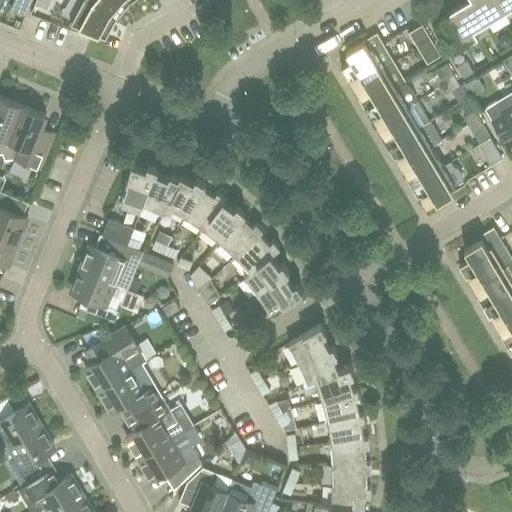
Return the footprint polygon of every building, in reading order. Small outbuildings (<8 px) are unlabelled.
[(52,0),(38,0),(35,8),(47,12),(52,0)] [(116,16),(92,0),(82,0),(71,21),(106,36),(116,16)] [(130,0),(92,0),(116,16),(130,0)] [(504,12),(497,0),(467,0),(464,2),(479,27),(504,12)] [(511,7),(511,0),(497,0),(504,12),(511,7)] [(479,27),(464,2),(439,17),(458,48),(478,37),(474,30),(479,27)] [(356,84),(394,62),(376,32),(363,40),(346,50),(351,60),(341,66),(348,77),(351,75),(356,84)] [(422,45),(432,39),(428,32),(417,38),(422,45)] [(436,45),(432,39),(422,45),(426,52),(436,45)] [(467,60),(458,66),(464,76),(473,70),(467,60)] [(365,106),(405,81),(394,62),(356,84),(361,93),(358,95),(365,106)] [(455,78),(451,71),(446,63),(436,69),(445,84),(455,78)] [(459,85),(455,78),(445,84),(449,91),(459,85)] [(379,123),(417,101),(405,81),(365,106),(371,116),(374,114),(379,123)] [(511,93),(506,97),(503,96),(484,107),(505,141),(511,136),(511,93)] [(0,153),(2,154),(22,104),(0,95),(0,153)] [(388,145),(420,126),(430,119),(428,120),(417,101),(379,123),(385,132),(382,134),(388,145)] [(54,131),(41,126),(46,114),(22,104),(2,154),(9,160),(13,157),(39,168),(54,131)] [(468,123),(479,117),(474,110),(464,116),(468,123)] [(483,124),(479,117),(468,123),(472,130),(483,124)] [(430,119),(420,126),(388,145),(394,155),(398,154),(403,162),(431,145),(442,139),(430,119)] [(491,137),(479,145),(491,165),(503,158),(491,137)] [(443,165),(431,145),(403,162),(408,171),(405,173),(411,184),(443,165)] [(451,161),(443,165),(411,184),(418,195),(421,193),(426,202),(463,180),(463,175),(459,168),(455,166),(451,161)] [(155,172),(156,172),(158,168),(148,164),(146,169),(132,164),(122,196),(143,203),(155,172)] [(179,178),(179,177),(170,173),(168,178),(156,172),(155,172),(143,203),(163,212),(166,205),(179,178)] [(202,186),(203,186),(205,183),(196,177),(194,181),(180,174),(179,177),(179,178),(166,205),(163,212),(170,216),(171,216),(174,210),(185,215),(202,186)] [(223,199),(223,200),(226,196),(217,190),(214,194),(203,186),(202,186),(185,215),(203,227),(223,199)] [(0,233),(18,241),(28,217),(6,208),(11,195),(0,190),(0,233)] [(242,214),(242,215),(245,212),(237,205),(234,208),(223,200),(223,199),(203,227),(220,240),(242,214)] [(260,231),(263,228),(256,221),(252,224),(242,215),(242,214),(220,240),(236,255),(260,231)] [(126,244),(133,228),(133,227),(109,217),(102,234),(126,244)] [(270,242),(260,231),(236,255),(250,270),(250,271),(270,254),(271,254),(280,247),(273,239),(270,242)] [(0,261),(8,265),(18,241),(0,233),(0,261)] [(143,251),(126,244),(102,234),(117,240),(112,253),(89,244),(80,268),(115,282),(128,288),(143,251)] [(141,239),(130,235),(127,244),(138,248),(141,239)] [(474,282),(511,259),(511,256),(503,242),(498,241),(487,247),(481,238),(464,248),(470,257),(459,264),(466,275),(469,273),(474,282)] [(164,253),(167,244),(156,240),(153,248),(164,253)] [(178,249),(167,244),(164,253),(175,257),(178,249)] [(285,273),(289,271),(283,262),(279,265),(271,254),(270,254),(250,271),(250,270),(244,275),(257,293),(285,273)] [(192,260),(181,256),(177,264),(188,269),(192,260)] [(483,303),(511,286),(511,259),(474,282),(480,291),(477,293),(483,303)] [(196,284),(209,269),(201,261),(190,273),(196,284)] [(109,296),(115,282),(80,268),(70,290),(97,301),(92,312),(114,321),(119,310),(117,309),(120,300),(109,296)] [(293,285),(285,273),(257,293),(269,311),(302,291),(297,282),(293,285)] [(210,279),(199,288),(209,303),(220,295),(210,279)] [(498,321),(511,312),(511,286),(483,303),(489,314),(493,312),(498,321)] [(167,315),(179,308),(174,299),(162,306),(167,315)] [(212,310),(218,320),(226,315),(220,305),(212,310)] [(511,339),(511,312),(498,321),(503,330),(500,332),(506,343),(511,339)] [(232,325),(226,315),(218,320),(224,330),(232,325)] [(288,342),(299,362),(329,346),(322,334),(326,332),(321,323),(288,342)] [(190,342),(205,338),(202,326),(187,330),(190,342)] [(122,327),(98,342),(83,350),(90,362),(84,366),(98,388),(144,360),(142,361),(122,327)] [(332,344),(329,346),(299,362),(307,382),(315,379),(315,378),(339,369),(339,368),(333,356),(337,354),(332,344)] [(164,395),(144,360),(98,388),(111,411),(118,406),(125,419),(164,395)] [(350,364),(339,368),(339,369),(315,378),(315,379),(321,399),(354,389),(354,388),(349,375),(354,373),(350,364)] [(250,373),(256,383),(264,378),(258,368),(250,373)] [(270,388),(264,378),(256,383),(262,393),(270,388)] [(358,387),(354,388),(354,389),(321,399),(327,420),(360,412),(357,398),(361,397),(358,387)] [(178,418),(172,407),(164,395),(125,419),(132,431),(125,435),(138,457),(171,438),(164,426),(178,418)] [(28,402),(16,409),(8,396),(0,400),(0,429),(9,444),(41,424),(28,402)] [(289,399),(278,401),(277,400),(269,405),(275,415),(283,410),(291,408),(289,399)] [(296,427),(291,408),(283,410),(275,415),(284,430),(296,427)] [(364,411),(360,412),(327,420),(330,441),(364,436),(362,422),(366,421),(364,411)] [(55,447),(41,424),(9,444),(15,454),(6,459),(20,483),(41,471),(34,459),(55,447)] [(287,435),(288,446),(297,446),(296,434),(287,435)] [(368,435),(364,436),(330,441),(332,462),(366,461),(366,460),(365,446),(370,446),(368,435)] [(202,462),(197,452),(190,441),(177,448),(171,438),(138,457),(152,479),(172,467),(181,482),(202,462)] [(298,457),(297,446),(288,446),(289,458),(298,457)] [(371,460),(366,460),(366,461),(332,462),(332,484),(367,485),(367,484),(366,471),(371,470),(371,460)] [(71,474),(64,478),(57,466),(19,488),(33,511),(34,511),(45,505),(49,511),(57,511),(84,496),(71,474)] [(219,511),(228,490),(214,485),(218,473),(203,466),(187,481),(183,491),(196,496),(189,511),(219,511)] [(291,468),(287,479),(295,483),(300,472),(291,468)] [(261,483),(258,489),(233,479),(228,490),(219,511),(266,511),(276,489),(261,483)] [(291,493),(295,483),(287,479),(282,490),(291,493)] [(371,485),(367,484),(367,485),(332,484),(331,505),(353,508),(353,509),(365,510),(366,495),(370,495),(371,485)] [(93,511),(84,496),(57,511),(93,511)] [(352,511),(353,509),(353,508),(331,505),(307,502),(305,511),(352,511)] [(271,503),(267,511),(277,511),(280,506),(271,503)]
